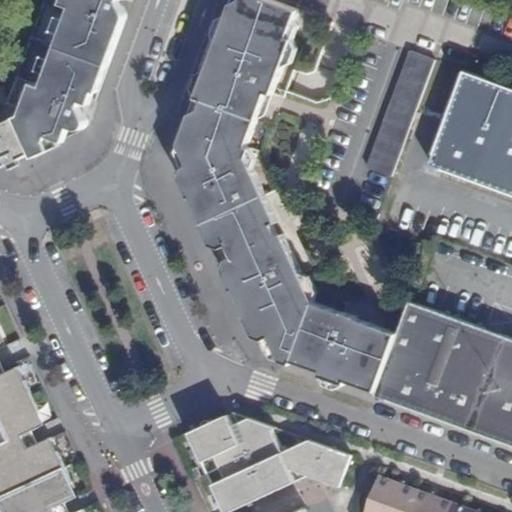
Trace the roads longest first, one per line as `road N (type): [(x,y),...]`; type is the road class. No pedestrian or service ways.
road 1 (residential): [(511,476),(203,373)]
road 2 (residential): [(25,222),(108,416),(132,423)]
road 3 (residential): [(203,373),(113,184)]
road 4 (residential): [(134,137),(171,102),(208,0)]
road 5 (residential): [(159,0),(128,85),(134,137)]
